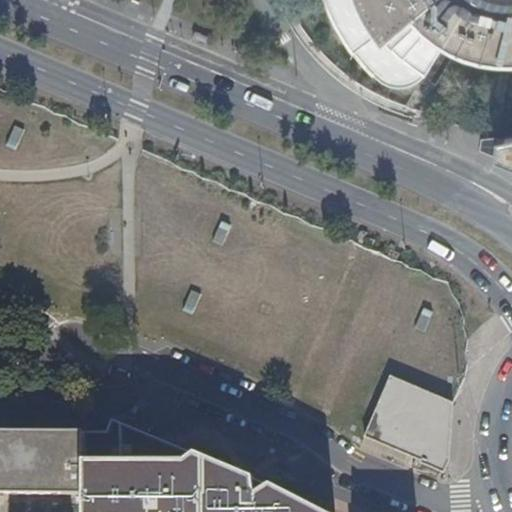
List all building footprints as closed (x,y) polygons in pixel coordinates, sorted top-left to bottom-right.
[(511,0),(321,0),(323,3),(334,29),(344,46),(354,61),(366,75),(373,81),(374,81),(376,83),(383,88),(390,91),(396,92),(404,92),(416,88),(423,83),(429,77),(444,47),(461,56),(479,61),(497,65),(508,65),(511,65),(511,0)] [(7,146),(10,147),(20,128),(16,126),(7,146)] [(511,135),(506,136),(492,141),(495,158),(511,164),(511,135)] [(237,448),(242,422),(188,411),(182,437),(237,448)] [(0,495),(82,496),(83,472),(83,434),(0,433),(0,495)] [(250,511),(251,498),(225,498),(225,501),(207,500),(207,496),(202,491),(191,491),(185,496),(185,500),(167,500),(167,469),(141,469),(141,473),(83,472),(82,496),(82,511),(250,511)] [(0,495),(0,511),(82,511),(82,496),(0,495)]
